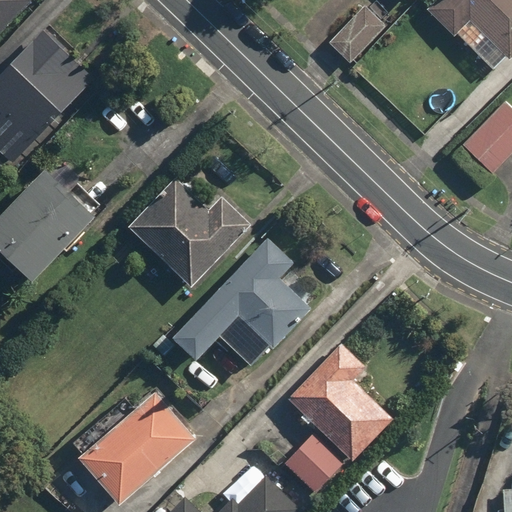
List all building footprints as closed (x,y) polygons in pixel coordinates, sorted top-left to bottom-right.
[(0,0),(0,34),(30,4),(25,0),(0,0)] [(511,0),(434,0),(424,11),(488,77),(504,61),(509,67),(511,64),(511,0)] [(349,65),(382,30),(358,7),(325,42),(349,65)] [(0,141),(15,156),(89,79),(41,33),(0,75),(0,116),(2,118),(0,120),(0,141)] [(511,148),(511,110),(504,102),(463,146),(490,172),(511,148)] [(49,172),(0,222),(0,256),(32,287),(98,219),(49,172)] [(183,176),(129,232),(188,288),(242,232),(183,176)] [(193,365),(215,341),(248,373),(307,312),(274,280),(287,267),(264,245),(170,343),(193,365)] [(336,351),(287,407),(309,427),(310,427),(350,462),(387,421),(347,386),(360,372),(336,351)] [(146,391),(82,457),(129,502),(193,435),(146,391)] [(298,511),(304,507),(264,469),(223,511),(201,511),(189,500),(177,511),(298,511)] [(511,511),(511,488),(499,488),(498,511),(511,511)]
